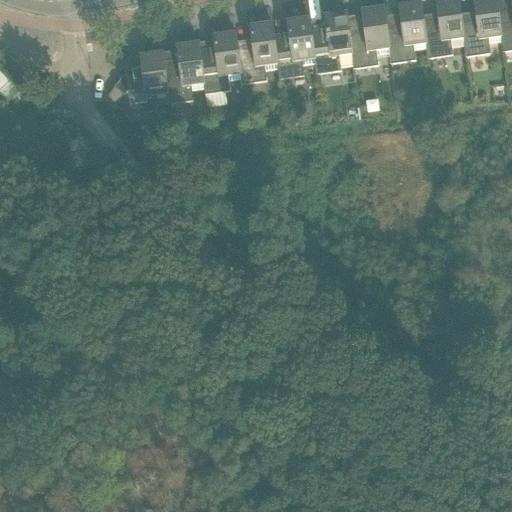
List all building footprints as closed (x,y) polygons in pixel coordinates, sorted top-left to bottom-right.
[(438,24),(423,26),(426,50),(428,60),(453,57),(451,49),(462,47),(463,47),(464,47),(461,24),(457,0),(443,0),(435,1),(437,15),(438,24)] [(476,22),(461,24),(464,47),(466,59),(490,55),(489,45),(496,44),(501,44),(501,43),(497,10),(495,0),(472,0),(475,13),(476,22)] [(511,0),(510,0),(511,8),(497,10),(501,43),(503,53),(511,52),(511,0)] [(400,24),(385,26),(389,55),(391,65),(415,62),(414,52),(422,51),(426,50),(423,26),(420,3),(398,6),(399,15),(400,24)] [(363,25),(347,27),(352,61),(353,70),(378,67),(377,57),(384,56),(389,56),(389,55),(385,26),(383,8),(361,11),(361,16),(363,25)] [(311,32),(310,32),(315,66),(314,66),(316,76),(341,72),(353,71),(352,61),(347,27),(346,13),(324,17),(324,21),(325,30),(311,32)] [(289,44),(274,46),(278,71),(279,81),(304,77),(302,67),(311,66),(314,66),(315,66),(310,32),(308,19),(286,22),(288,36),(289,44)] [(252,50),(237,52),(241,81),(242,86),(267,82),(265,73),(272,72),(277,71),(278,71),(274,46),(271,24),(249,27),(251,41),(252,50)] [(198,44),(205,96),(230,92),(229,82),(241,81),(237,52),(234,34),(212,37),(214,51),(200,52),(198,44)] [(162,53),(161,53),(169,106),(193,102),(192,92),(204,91),(205,96),(198,44),(176,47),(178,60),(163,62),(162,53)] [(169,106),(161,53),(139,57),(142,75),(137,76),(138,78),(127,79),(123,76),(114,88),(139,107),(140,114),(157,112),(156,102),(167,101),(168,106),(169,106)] [(0,71),(0,94),(7,103),(8,102),(19,92),(0,71)] [(170,129),(146,132),(148,144),(172,141),(170,129)]
